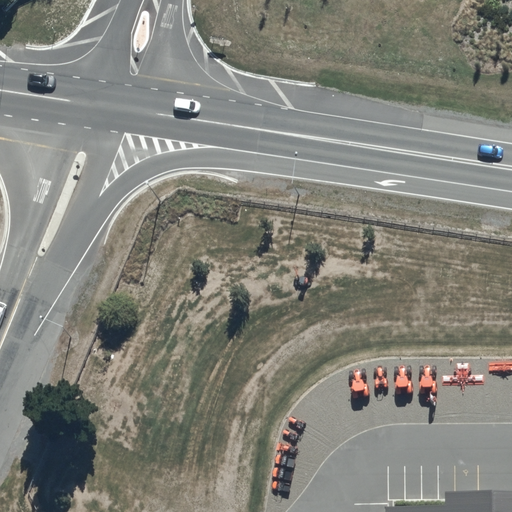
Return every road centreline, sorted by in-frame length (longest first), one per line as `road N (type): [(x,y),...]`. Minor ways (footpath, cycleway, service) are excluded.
road 1 (trunk): [(511,200),(244,159),(189,158),(117,187),(24,290)]
road 2 (trunk): [(511,167),(100,103)]
road 3 (unclassified): [(100,103),(24,290)]
road 4 (trunk): [(24,290),(30,205),(0,148)]
